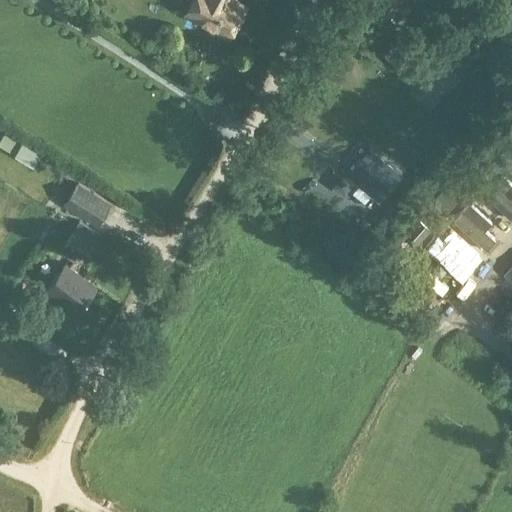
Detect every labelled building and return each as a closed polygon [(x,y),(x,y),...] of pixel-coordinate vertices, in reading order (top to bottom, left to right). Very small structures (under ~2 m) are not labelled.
[(190,0),(182,15),(230,41),(249,5),(239,0),(190,0)] [(411,0),(366,0),(363,4),(383,23),(391,15),(396,19),(413,2),(411,0)] [(468,0),(463,5),(480,25),(475,29),(499,57),(502,54),(507,59),(511,54),(511,49),(509,46),(511,43),(511,39),(480,1),(481,0),(468,0)] [(434,64),(440,70),(446,64),(441,58),(434,64)] [(511,135),(511,125),(507,122),(493,137),(502,146),(511,135)] [(42,153),(6,129),(0,138),(0,144),(33,166),(42,153)] [(511,144),(501,157),(511,166),(511,144)] [(479,171),(494,155),(484,147),(470,162),(479,171)] [(379,201),(401,175),(370,149),(348,176),(359,185),(372,195),(379,201)] [(511,217),(511,200),(511,184),(492,166),(484,174),(475,184),(511,218),(511,217)] [(459,174),(445,190),(454,199),(468,183),(461,176),(459,174)] [(110,204),(78,184),(65,205),(97,225),(110,204)] [(106,216),(125,224),(135,198),(117,190),(106,216)] [(455,215),(488,246),(495,238),(483,227),(490,219),(469,200),(462,208),(455,215)] [(443,211),(433,202),(419,218),(428,227),(443,211)] [(100,234),(79,221),(64,246),(85,259),(93,245),(100,234)] [(427,241),(463,276),(470,269),(457,256),(464,249),(445,231),(438,237),(434,234),(427,241)] [(65,265),(47,291),(79,313),(97,287),(65,265)] [(92,365),(98,353),(70,339),(64,351),(92,365)]
